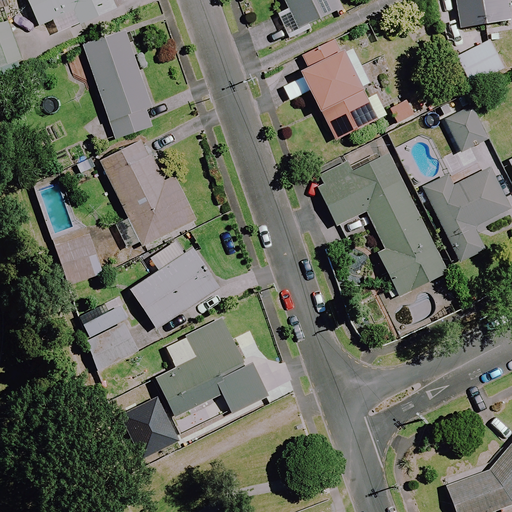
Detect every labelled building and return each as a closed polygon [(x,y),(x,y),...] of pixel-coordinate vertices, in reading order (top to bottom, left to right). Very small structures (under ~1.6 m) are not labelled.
[(116,11),(110,0),(26,0),(39,28),(74,13),(80,27),(116,11)] [(280,22),(285,33),(287,38),(340,13),(333,0),(282,0),(287,10),(276,16),(280,22)] [(509,22),(505,0),(454,0),(460,31),(509,22)] [(0,68),(21,61),(7,22),(0,24),(0,68)] [(157,127),(125,34),(83,49),(114,141),(157,127)] [(502,72),(488,41),(455,56),(469,87),(502,72)] [(300,74),(303,80),(286,89),(291,100),(309,91),(335,142),(379,120),(363,89),(368,86),(350,51),(341,56),(334,42),(302,59),(308,69),(300,74)] [(389,109),(395,124),(423,113),(417,98),(389,109)] [(487,141),(471,112),(445,125),(461,155),(487,141)] [(114,227),(127,252),(140,245),(142,249),(195,223),(174,180),(163,185),(142,142),(99,163),(128,220),(114,227)] [(447,275),(382,146),(345,164),(313,180),(337,228),(365,214),(384,250),(376,254),(399,299),(447,275)] [(510,211),(490,170),(453,187),(449,177),(423,190),(458,264),(485,251),(474,228),(510,211)] [(104,276),(91,236),(55,247),(68,287),(104,276)] [(217,291),(190,250),(129,290),(156,331),(217,291)] [(132,321),(89,339),(102,371),(145,353),(132,321)] [(244,368),(222,322),(165,349),(176,372),(157,381),(175,419),(222,397),(231,417),(266,400),(250,365),(244,368)] [(160,420),(145,392),(123,403),(138,432),(160,420)] [(511,450),(492,472),(446,488),(454,511),(495,511),(511,506),(511,450)]
